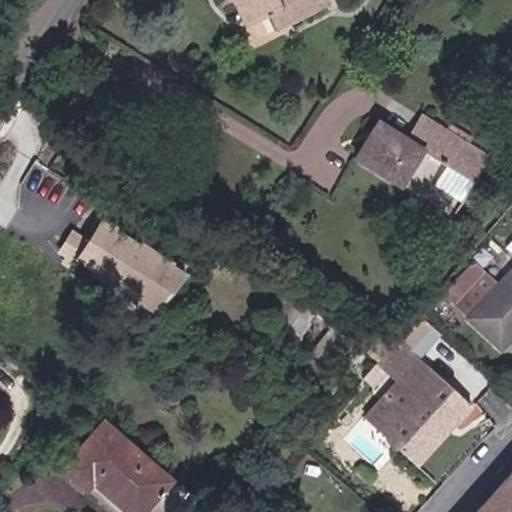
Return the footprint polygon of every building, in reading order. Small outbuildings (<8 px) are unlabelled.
[(330,0),(245,0),(253,17),(271,8),(280,24),(307,10),(308,13),(331,1),(330,0)] [(498,152),(429,111),(414,136),(385,118),(364,152),(405,178),(425,144),(453,160),(440,181),(470,199),(498,152)] [(100,219),(87,240),(71,230),(56,253),(72,263),(157,315),(184,272),(100,219)] [(477,262),(448,295),(460,306),(489,273),(477,262)] [(20,283),(0,270),(0,311),(2,313),(20,283)] [(511,343),(511,274),(474,318),(508,348),(511,343)] [(292,280),(279,303),(289,309),(302,286),(292,280)] [(344,306),(336,316),(361,336),(369,328),(344,306)] [(338,363),(361,336),(336,316),(313,343),(338,363)] [(390,322),(368,347),(378,356),(399,330),(390,322)] [(404,378),(421,359),(400,341),(384,360),(381,364),(401,382),(404,378)] [(421,359),(404,378),(419,390),(382,432),(420,467),(474,406),(421,359)] [(382,432),(419,390),(404,378),(401,382),(367,419),(382,432)] [(65,466),(89,486),(96,479),(133,510),(135,511),(170,511),(190,490),(184,485),(187,481),(175,472),(172,475),(105,420),(65,466)] [(511,511),(511,469),(473,511),(511,511)] [(130,511),(133,510),(96,479),(89,486),(119,511),(130,511)]
